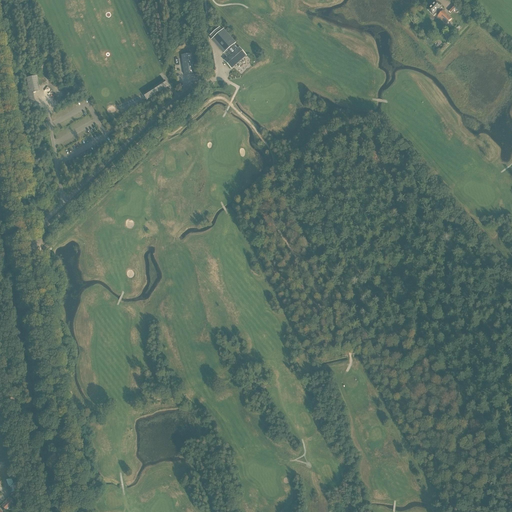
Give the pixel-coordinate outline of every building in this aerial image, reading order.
[(443,11),(440,14),(438,12),(442,8),(436,2),(427,10),(433,15),(434,16),(436,14),(438,16),(437,17),(446,25),(452,19),(443,11)] [(231,68),(230,67),(245,55),(246,56),(240,49),(239,50),(234,44),(235,43),(224,30),(222,31),(220,28),(211,36),(214,39),(212,40),(224,53),(225,52),(230,57),(225,62),(231,68)] [(182,56),(183,63),(185,75),(191,74),(194,74),(192,54),(182,56)] [(37,77),(27,79),(29,90),(26,91),(28,103),(35,102),(33,93),(39,92),(37,77)] [(147,99),(169,86),(166,81),(144,94),(147,99)] [(9,501),(2,507),(5,510),(11,504),(9,501)]
